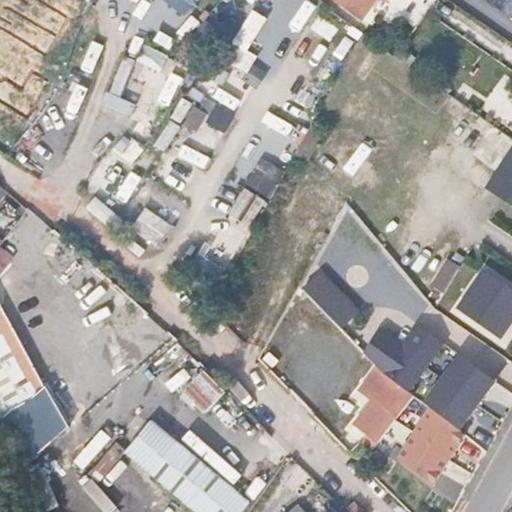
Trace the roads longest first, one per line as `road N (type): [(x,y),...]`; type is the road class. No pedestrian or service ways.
road 1 (track): [(377,511),(104,239),(0,162)]
road 2 (unknown): [(39,293),(215,451),(262,450),(290,419)]
road 3 (unknown): [(142,276),(297,50)]
